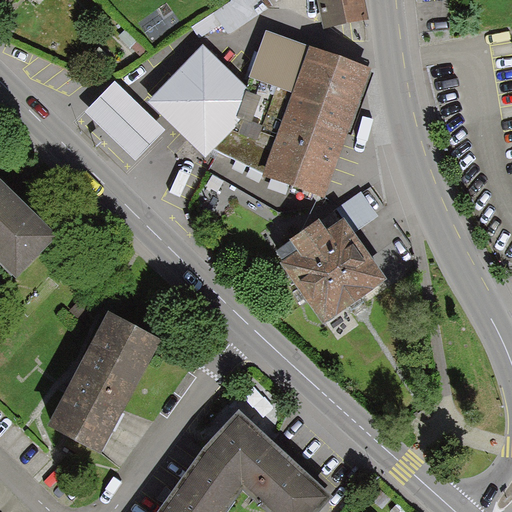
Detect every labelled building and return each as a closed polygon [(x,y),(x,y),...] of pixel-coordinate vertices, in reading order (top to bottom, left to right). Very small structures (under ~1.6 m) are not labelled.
[(315,0),(321,31),(367,22),(363,0),(315,0)] [(214,152),(265,174),(308,49),(266,35),(246,91),(237,123),(240,125),(214,152)] [(371,72),(308,49),(265,174),(263,180),(324,202),(371,72)] [(206,161),(214,152),(240,125),(237,123),(246,91),(204,52),(150,107),(206,161)] [(84,115),(134,165),(145,154),(165,134),(116,84),(94,105),(84,115)] [(59,237),(0,180),(0,266),(15,281),(59,237)] [(321,219),(272,253),(322,326),(386,282),(343,220),(329,230),(321,219)] [(162,341),(110,314),(49,429),(102,456),(162,341)] [(316,511),(331,495),(239,409),(158,511),(316,511)]
